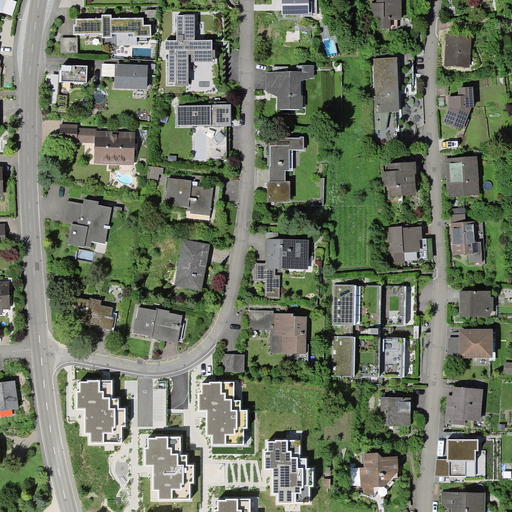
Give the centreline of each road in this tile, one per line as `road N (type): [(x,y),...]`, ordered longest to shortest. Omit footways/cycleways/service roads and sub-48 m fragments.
road 1 (residential): [(40,349),(162,369),(191,361),(222,324),(242,226),(248,0)]
road 2 (residential): [(433,0),(437,275),(427,511)]
road 3 (tertiary): [(39,0),(29,152),(40,349)]
road 4 (tertiary): [(40,349),(68,511)]
